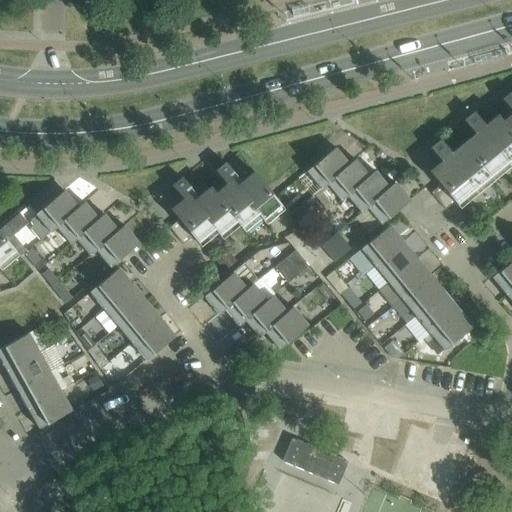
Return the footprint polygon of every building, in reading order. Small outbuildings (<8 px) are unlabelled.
[(511,103),(506,96),(501,100),(511,113),(501,121),(500,122),(511,136),(511,103)] [(506,162),(511,157),(511,136),(500,122),(501,121),(496,115),(484,125),(473,112),(468,116),(506,162)] [(506,162),(468,116),(463,120),(474,133),(462,143),(489,176),(506,162)] [(489,176),(462,143),(450,152),(440,139),(435,143),(473,190),(489,176)] [(473,190),(435,143),(430,148),(441,161),(428,171),(439,184),(453,201),(456,204),(473,190)] [(325,183),(349,163),(335,147),(306,171),(320,189),(326,184),(325,183)] [(345,195),(367,176),(354,159),(349,163),(325,183),(326,184),(340,200),(345,195)] [(281,205),(254,171),(241,182),(226,162),(219,167),(257,214),(262,220),(281,205)] [(257,214),(219,167),(215,171),(227,184),(216,193),(214,195),(236,221),(241,227),(257,214)] [(365,206),(388,187),(374,170),(367,176),(345,195),(359,212),(365,207),(365,206)] [(214,195),(216,193),(210,187),(198,197),(182,178),(176,182),(215,230),(219,235),(220,234),(236,221),(214,195)] [(215,230),(176,182),(172,186),(183,199),(170,210),(174,215),(178,220),(192,237),(198,243),(199,243),(215,230)] [(380,225),(409,201),(393,182),(388,187),(365,206),(365,207),(380,225)] [(453,201),(439,184),(430,192),(444,209),(453,201)] [(55,226),(77,208),(64,191),(34,215),(35,216),(30,220),(33,225),(30,228),(40,240),(56,227),(55,226)] [(75,238),(97,220),(84,203),(77,208),(55,226),(56,227),(70,244),(76,239),(75,238)] [(342,212),(323,227),(338,247),(357,233),(342,212)] [(94,249),(116,231),(103,215),(97,220),(75,238),(76,239),(90,256),(96,251),(94,249)] [(192,237),(178,220),(169,228),(172,231),(183,245),(189,240),(192,237)] [(373,265),(402,242),(388,225),(359,248),(373,265)] [(109,267),(138,244),(124,226),(116,231),(94,249),(96,251),(109,267)] [(0,263),(15,251),(6,241),(0,233),(0,263)] [(27,251),(14,236),(13,236),(6,241),(15,251),(19,257),(23,254),(27,251)] [(387,282),(416,259),(402,242),(373,265),(387,282)] [(42,261),(31,248),(27,251),(23,254),(31,264),(34,267),(42,261)] [(308,265),(295,250),(273,268),(286,285),(308,265)] [(355,290),(365,281),(338,251),(329,259),(345,278),(355,290)] [(401,299),(430,276),(416,259),(387,282),(401,299)] [(511,288),(511,259),(490,278),(504,295),(511,288)] [(226,278),(204,297),(218,315),(224,310),(247,291),(245,288),(252,283),(256,279),(244,264),(233,273),(226,278)] [(58,279),(48,268),(41,274),(50,285),(58,279)] [(103,309),(132,285),(118,268),(89,291),(103,309)] [(415,316),(444,293),(430,276),(401,299),(415,316)] [(68,291),(58,279),(50,285),(60,297),(68,291)] [(247,291),(224,310),(238,326),(244,321),(267,302),(265,300),(254,286),(252,283),(245,288),(247,291)] [(117,326),(146,303),(132,285),(103,309),(117,326)] [(267,302),(244,321),(258,338),(264,333),(293,309),(279,292),(277,290),(265,300),(267,302)] [(429,333),(458,310),(444,293),(415,316),(429,333)] [(131,343),(160,320),(146,303),(117,326),(131,343)] [(365,322),(374,314),(366,303),(356,311),(365,322)] [(293,309),(264,333),(277,349),(306,325),(293,309)] [(479,336),(458,310),(429,333),(442,349),(441,350),(442,351),(460,336),(468,345),(479,336)] [(145,360),(174,337),(160,320),(131,343),(145,360)] [(39,354),(28,334),(0,349),(0,361),(6,372),(39,354)] [(404,353),(393,340),(384,347),(392,357),(398,358),(404,353)] [(108,362),(94,344),(87,350),(100,368),(108,362)] [(48,371),(39,354),(6,372),(16,391),(49,373),(48,371)] [(113,367),(110,362),(101,369),(108,378),(112,374),(113,367)] [(60,392),(49,373),(16,391),(27,410),(60,392)] [(71,411),(60,392),(27,410),(38,430),(71,411)] [(291,438),(281,461),(338,485),(347,462),(291,438)]
